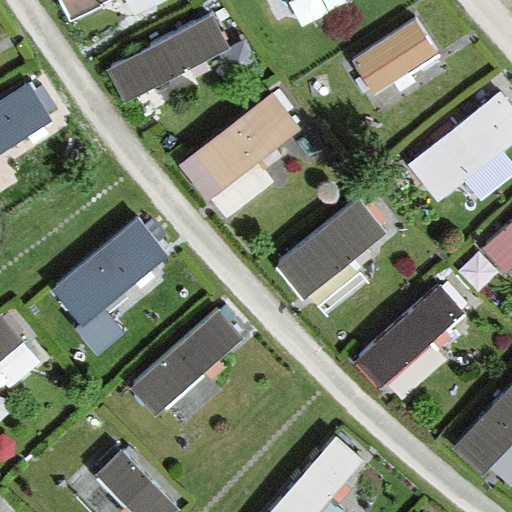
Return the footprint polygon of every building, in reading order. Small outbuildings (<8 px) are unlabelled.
[(213,0),(203,0),(124,53),(140,78),(227,18),(213,0)] [(426,9),(339,66),(355,90),(442,32),(426,9)] [(0,120),(44,94),(28,69),(0,86),(0,120)] [(269,85),(187,149),(205,173),(287,106),(269,85)] [(492,85),(411,150),(429,173),(511,107),(492,85)] [(356,190),(275,255),(293,278),(375,212),(356,190)] [(511,209),(486,232),(505,254),(511,248),(511,209)] [(78,299),(156,235),(137,213),(60,278),(78,299)] [(439,280),(361,348),(380,370),(459,300),(439,280)] [(163,392),(241,328),(221,306),(144,371),(163,392)] [(0,340),(16,329),(0,310),(0,340)] [(511,382),(457,439),(478,460),(511,423),(511,382)] [(279,511),(298,511),(360,449),(338,429),(269,502),(279,511)] [(176,511),(185,504),(116,430),(95,451),(153,511),(176,511)]
